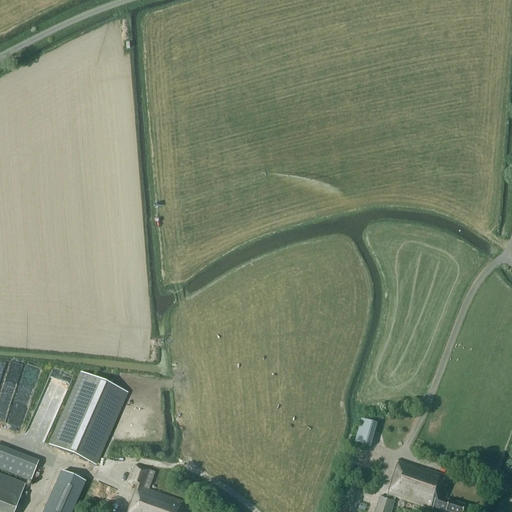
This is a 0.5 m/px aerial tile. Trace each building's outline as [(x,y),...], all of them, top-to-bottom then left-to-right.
[(9,361),(7,374),(21,376),(23,364),(9,361)] [(81,374),(49,446),(94,466),(126,394),(81,374)] [(362,420),(355,443),(371,448),(378,425),(362,420)] [(38,464),(0,448),(0,471),(30,483),(38,464)] [(452,479),(448,477),(399,461),(388,496),(387,499),(381,497),(375,511),(391,511),(395,501),(396,498),(433,510),(434,508),(446,511),(464,511),(466,506),(446,500),(452,479)] [(191,511),(193,507),(148,491),(155,473),(135,466),(129,484),(138,487),(128,511),(191,511)] [(70,511),(82,481),(55,471),(40,511),(70,511)] [(22,491),(23,488),(0,478),(0,511),(13,511),(16,506),(22,505),(27,493),(22,491)]
